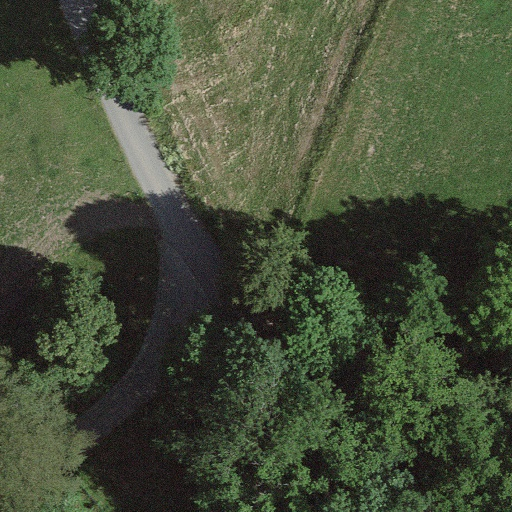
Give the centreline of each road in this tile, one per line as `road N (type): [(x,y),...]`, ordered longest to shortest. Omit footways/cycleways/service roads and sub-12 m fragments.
road 1 (unclassified): [(78,0),(186,239),(239,309),(302,363)]
road 2 (unclassified): [(302,363),(392,449),(489,511)]
road 3 (unclassified): [(302,363),(511,344)]
